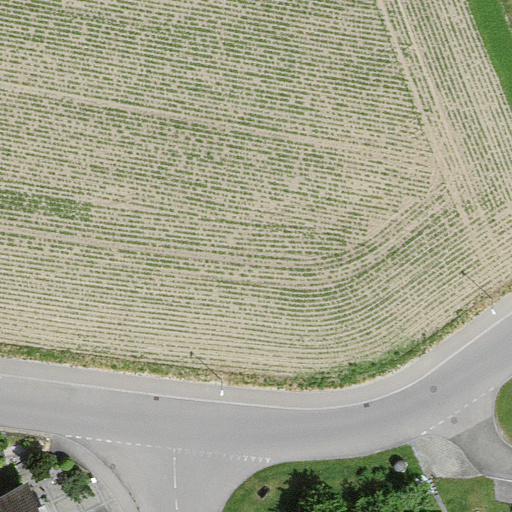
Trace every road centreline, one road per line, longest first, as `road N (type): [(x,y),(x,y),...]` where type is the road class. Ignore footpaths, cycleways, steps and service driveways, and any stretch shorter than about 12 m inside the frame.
road 1 (residential): [(168,428),(283,437),(362,427),(511,347)]
road 2 (residential): [(0,400),(168,428)]
